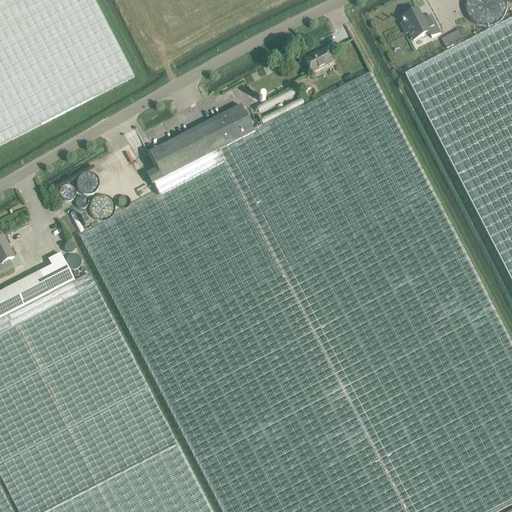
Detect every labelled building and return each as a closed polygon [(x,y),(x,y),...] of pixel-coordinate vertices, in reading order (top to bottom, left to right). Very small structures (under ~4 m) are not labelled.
[(0,0),(0,147),(134,78),(94,0),(0,0)] [(508,6),(508,5),(508,2),(507,0),(469,0),(470,0),(469,4),(469,8),(470,12),(472,15),(474,18),(477,21),(480,23),(484,25),(488,25),(491,25),(495,24),(498,23),(502,20),(505,16),(507,13),(508,9),(508,6)] [(419,10),(403,18),(405,23),(402,24),(407,34),(410,33),(414,41),(430,33),(432,38),(441,34),(432,16),(424,20),(419,10)] [(511,20),(405,76),(408,83),(413,91),(511,282),(511,20)] [(314,54),(304,59),(312,74),(332,63),(325,50),(314,55),(314,54)] [(160,196),(80,237),(138,351),(220,511),(490,511),(511,501),(511,348),(435,199),(375,82),(371,73),(255,133),(241,106),(149,154),(157,169),(146,175),(152,186),(154,185),(160,196)] [(353,74),(344,79),(347,84),(356,79),(353,74)] [(151,190),(151,185),(149,183),(148,181),(145,179),(143,178),(140,177),(138,177),(135,178),(133,179),(131,180),(129,182),(128,184),(127,187),(127,189),(127,193),(128,196),(130,198),(132,200),(134,201),(136,202),(138,202),(141,202),(143,201),(145,200),(147,199),(149,197),(150,194),(151,190)] [(115,209),(114,204),(113,202),(112,200),(110,198),(108,197),(106,197),(104,196),(102,196),(99,197),(97,198),(95,199),(92,203),(91,206),(91,208),(91,211),(91,213),(94,217),(96,219),(98,220),(102,221),(105,221),(108,220),(111,218),(113,216),(114,214),(115,211),(115,209)] [(0,237),(0,273),(0,274),(13,267),(9,261),(14,258),(3,236),(0,237)] [(5,291),(0,293),(0,320),(51,294),(59,290),(65,287),(75,282),(60,254),(48,260),(52,266),(40,273),(5,291)] [(0,476),(18,511),(48,511),(177,446),(90,275),(75,282),(65,287),(59,290),(51,294),(27,308),(0,321),(0,476)] [(211,511),(178,447),(51,511),(211,511)] [(0,511),(12,511),(0,487),(0,511)]
